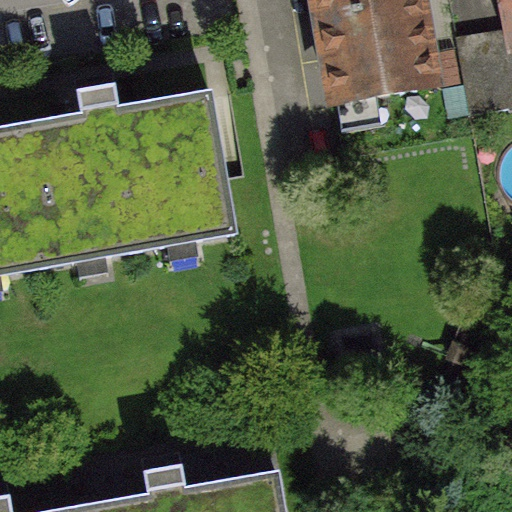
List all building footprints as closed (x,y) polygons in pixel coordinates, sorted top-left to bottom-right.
[(406,0),(296,0),(289,1),(310,123),(424,104),(406,0)] [(511,34),(511,31),(457,40),(470,118),(511,110),(511,34)] [(214,93),(11,130),(37,271),(240,235),(214,93)] [(0,278),(37,271),(11,130),(0,132),(0,278)] [(285,511),(280,480),(101,511),(285,511)]
